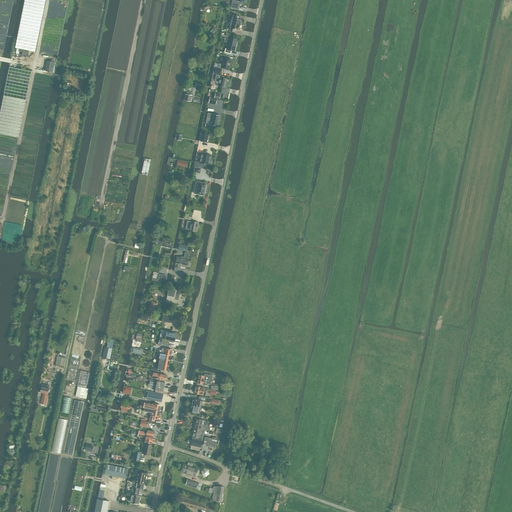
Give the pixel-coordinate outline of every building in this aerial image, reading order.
[(35,52),(45,0),(24,0),(15,48),(17,48),(16,53),(28,55),(29,51),(35,52)] [(232,5),(231,8),(238,9),(239,4),(239,3),(242,4),(242,2),(243,2),(246,3),(246,0),(232,0),(233,1),(232,5)] [(231,18),(230,22),(240,25),(241,19),(239,19),(239,16),(229,14),(229,17),(231,18)] [(225,30),(233,32),(235,33),(236,29),(239,30),(240,25),(230,22),(229,28),(226,27),(225,30)] [(237,39),(229,38),(226,49),(225,49),(224,52),(230,54),(231,50),(234,51),(235,46),(236,44),(237,39)] [(228,70),(231,59),(223,58),(222,65),(219,64),(218,68),(215,68),(214,73),(220,75),(221,69),(221,68),(228,70)] [(46,60),(44,71),(53,72),(55,62),(54,62),(55,60),(51,60),(51,61),(46,60)] [(0,133),(18,138),(31,72),(9,67),(0,111),(0,133)] [(218,86),(224,87),(226,79),(223,78),(223,77),(216,75),(214,81),(219,82),(218,86)] [(207,117),(211,118),(210,125),(218,127),(220,115),(212,114),(208,113),(207,117)] [(201,153),(199,162),(204,163),(204,164),(205,164),(210,165),(210,164),(211,164),(212,160),(210,160),(211,155),(201,153)] [(147,175),(151,160),(144,158),(141,174),(147,175)] [(206,183),(196,182),(194,193),(203,195),(206,183)] [(187,221),(185,229),(196,232),(198,223),(190,221),(187,221)] [(174,267),(173,271),(179,272),(180,268),(179,268),(179,265),(181,266),(187,267),(187,266),(189,266),(189,264),(188,262),(188,259),(185,258),(184,258),(184,257),(181,256),(181,258),(177,257),(174,267)] [(176,291),(173,291),(173,289),(168,288),(166,301),(169,302),(182,304),(183,299),(180,299),(181,294),(176,293),(176,291)] [(158,344),(168,347),(168,346),(167,346),(169,340),(174,341),(176,334),(167,332),(167,331),(161,330),(158,344)] [(105,347),(102,359),(110,360),(112,349),(106,348),(105,347)] [(57,356),(55,365),(60,366),(60,365),(64,366),(66,358),(62,357),(57,356)] [(78,386),(75,396),(85,398),(86,399),(88,389),(86,388),(89,373),(80,371),(77,386),(78,386)] [(148,377),(156,379),(165,381),(167,375),(157,373),(149,372),(148,377)] [(199,375),(197,383),(206,385),(207,383),(210,384),(212,375),(204,374),(204,376),(199,375)] [(42,394),(40,403),(46,405),(50,386),(41,384),(39,393),(42,394)] [(156,388),(155,391),(162,393),(163,387),(149,384),(148,384),(148,387),(153,388),(153,387),(156,388)] [(196,386),(194,393),(202,395),(203,393),(205,393),(206,390),(207,391),(208,389),(204,388),(196,386)] [(147,399),(161,402),(163,394),(148,391),(147,399)] [(200,407),(202,400),(193,398),(192,405),(200,407)] [(143,407),(143,408),(144,408),(159,411),(160,405),(153,404),(146,402),(145,402),(143,407)] [(199,413),(200,407),(192,405),(190,411),(199,413)] [(144,408),(144,411),(150,413),(148,420),(154,421),(155,416),(158,417),(159,411),(144,408)] [(152,442),(152,440),(153,441),(153,439),(152,439),(153,436),(138,433),(137,436),(145,438),(144,443),(151,444),(152,442)] [(193,433),(191,445),(201,447),(203,435),(193,433)] [(215,448),(217,440),(212,439),(205,437),(203,445),(215,448)] [(149,455),(152,445),(144,444),(142,453),(149,455)] [(183,464),(181,472),(195,477),(197,469),(191,467),(192,464),(188,462),(187,466),(183,464)] [(106,464),(104,474),(112,476),(111,479),(116,480),(116,477),(124,478),(126,468),(106,464)] [(199,485),(199,484),(187,479),(185,485),(196,489),(198,485),(199,485)] [(206,488),(205,491),(211,494),(211,492),(213,493),(212,501),(215,502),(216,501),(221,502),(223,487),(218,486),(217,487),(213,486),(213,488),(209,487),(209,489),(206,488)] [(97,499),(94,511),(106,511),(109,501),(103,500),(104,491),(99,490),(98,499),(97,499)] [(133,503),(138,504),(140,496),(130,494),(130,497),(131,497),(130,501),(134,502),(133,503)] [(206,503),(194,500),(181,496),(179,503),(201,510),(201,511),(202,511),(203,511),(207,511),(213,511),(215,509),(206,507),(207,506),(205,506),(206,503)]
